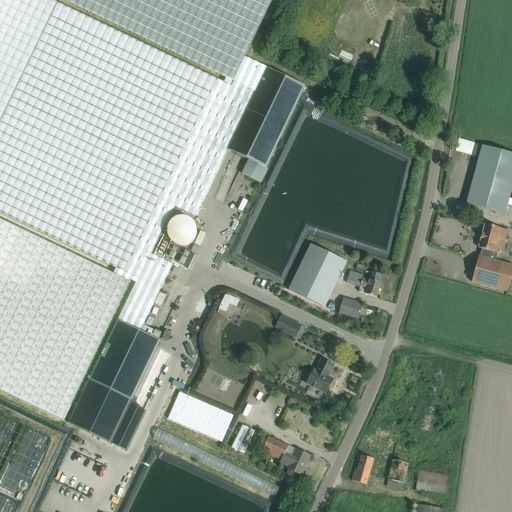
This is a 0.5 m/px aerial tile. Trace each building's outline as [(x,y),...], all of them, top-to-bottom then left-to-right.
[(0,0),(0,213),(116,269),(132,277),(131,280),(136,283),(118,321),(140,331),(143,325),(169,271),(172,265),(150,254),(158,237),(173,206),(195,217),(227,150),(255,92),(226,78),(224,83),(50,0),(0,0)] [(62,0),(226,78),(255,92),(266,68),(245,57),(272,0),(62,0)] [(255,92),(227,150),(248,160),(241,174),(246,176),(261,183),(267,169),(267,167),(305,86),(266,68),(255,92)] [(479,152),(482,139),(466,136),(463,149),(479,152)] [(466,204),(505,215),(511,187),(511,153),(482,146),(466,204)] [(229,198),(235,183),(227,180),(221,195),(229,198)] [(0,390),(63,421),(131,280),(132,277),(116,269),(114,274),(0,219),(0,390)] [(479,256),(472,282),(507,292),(511,273),(511,265),(495,261),(497,253),(501,254),(507,230),(485,224),(478,248),(481,249),(479,256)] [(200,231),(194,243),(200,246),(205,234),(200,231)] [(160,238),(154,252),(176,263),(188,268),(195,255),(160,238)] [(312,242),(291,288),(327,306),(349,260),(312,242)] [(358,264),(356,271),(363,273),(364,266),(358,264)] [(380,274),(372,272),(370,280),(362,278),(363,275),(350,271),(346,283),(360,287),(358,292),(376,297),(381,282),(378,282),(380,274)] [(225,306),(233,310),(237,301),(244,303),(247,296),(232,290),(225,306)] [(344,298),(341,307),(339,313),(358,319),(363,304),(344,298)] [(289,335),(295,322),(282,315),(275,328),(289,335)] [(118,321),(89,380),(132,401),(160,341),(158,340),(161,333),(155,330),(155,331),(143,325),(140,331),(118,321)] [(196,349),(202,347),(198,336),(192,338),(196,349)] [(180,369),(177,376),(190,382),(202,358),(187,351),(183,360),(188,362),(184,371),(180,369)] [(317,391),(319,390),(326,394),(330,387),(331,386),(333,383),(332,381),(333,379),(328,377),(334,365),(321,359),(315,371),(313,370),(306,384),(313,387),(313,389),(317,391)] [(177,395),(165,421),(218,447),(230,420),(177,395)] [(223,412),(238,417),(240,410),(224,406),(223,412)] [(308,408),(304,415),(312,419),(316,411),(308,408)] [(239,444),(250,449),(253,442),(242,437),(239,444)] [(268,437),(261,451),(281,460),(280,462),(288,466),(287,469),(288,469),(287,472),(287,474),(288,475),(291,477),(293,477),(295,476),(296,473),(301,475),(310,456),(296,450),(288,446),(268,437)] [(102,450),(105,445),(88,438),(86,442),(102,450)] [(352,481),(366,485),(373,459),(362,456),(357,470),(356,469),(352,481)] [(409,463),(392,460),(387,487),(403,490),(409,463)] [(419,471),(416,490),(445,496),(449,477),(419,471)]
